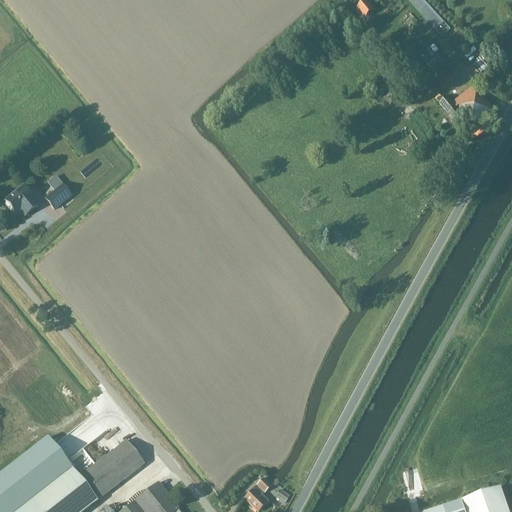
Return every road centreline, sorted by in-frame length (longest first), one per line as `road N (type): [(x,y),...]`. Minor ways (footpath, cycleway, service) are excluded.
road 1 (tertiary): [(292,511),(511,108)]
road 2 (unclassified): [(209,511),(0,255)]
road 3 (unclassified): [(352,511),(511,222)]
